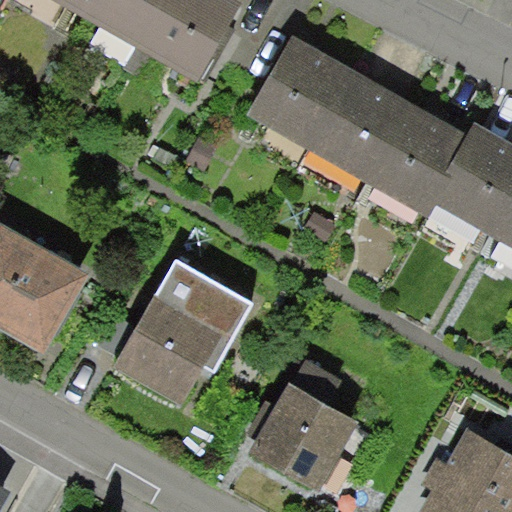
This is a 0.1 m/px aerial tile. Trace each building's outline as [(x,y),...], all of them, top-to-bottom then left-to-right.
[(45,0),(188,84),(232,10),(215,0),(45,0)] [(456,142),(281,42),(239,114),(414,214),(424,196),(456,142)] [(511,147),(471,122),(424,196),(511,250),(511,147)] [(73,278),(0,235),(0,329),(32,348),(73,278)] [(215,369),(253,302),(178,260),(155,300),(149,297),(111,363),(183,403),(205,364),(215,369)] [(281,381),(238,454),(303,492),(345,418),(281,381)] [(421,511),(511,511),(511,457),(464,433),(421,511)]
